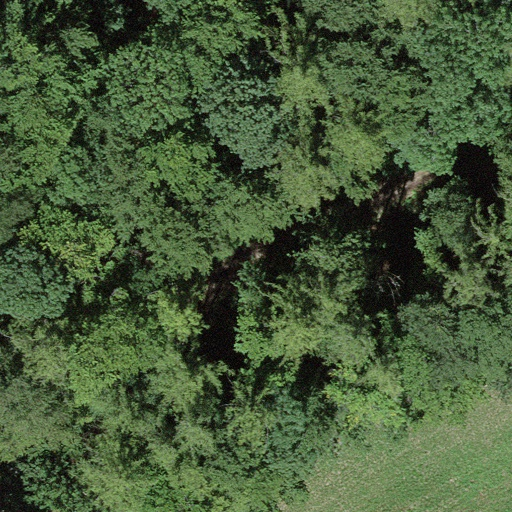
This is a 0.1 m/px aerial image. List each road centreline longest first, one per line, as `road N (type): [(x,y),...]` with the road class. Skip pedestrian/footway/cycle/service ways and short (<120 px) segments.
road 1 (track): [(511,115),(234,269),(0,421)]
road 2 (track): [(0,187),(84,0)]
